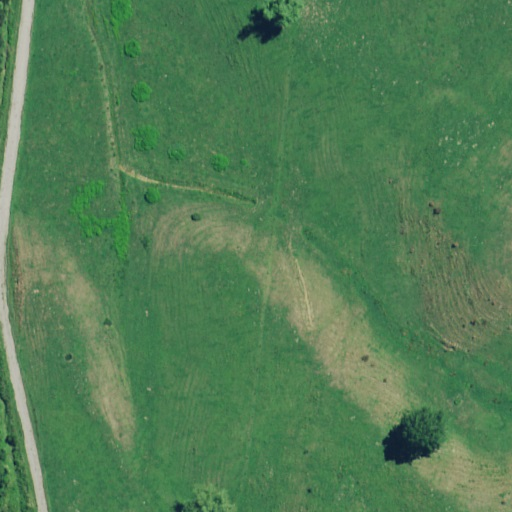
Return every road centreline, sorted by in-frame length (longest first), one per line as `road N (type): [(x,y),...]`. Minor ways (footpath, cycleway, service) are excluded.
road 1 (track): [(27,0),(0,254)]
road 2 (track): [(0,277),(41,511)]
